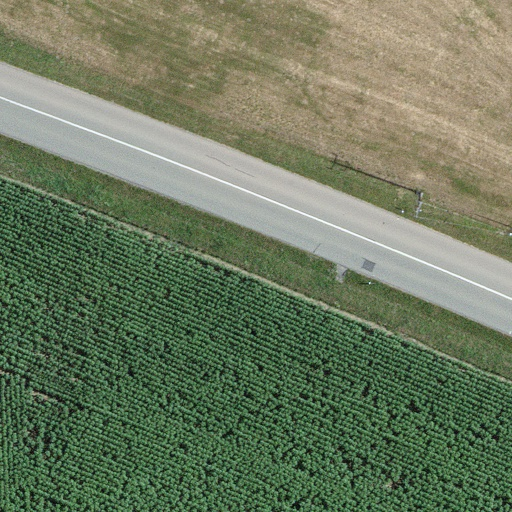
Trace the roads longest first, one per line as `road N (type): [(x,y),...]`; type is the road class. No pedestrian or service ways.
road 1 (secondary): [(0,98),(511,300)]
road 2 (motorway): [(511,111),(0,205)]
